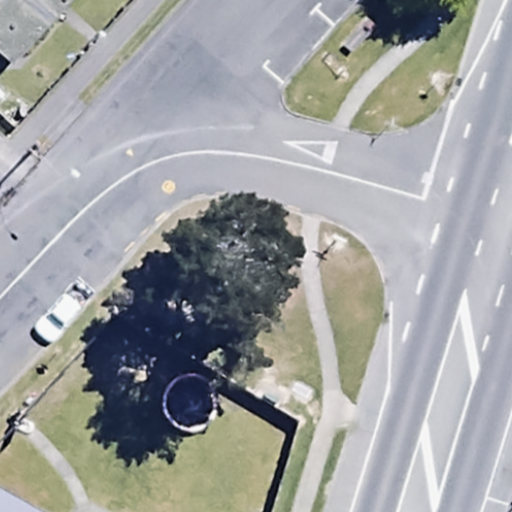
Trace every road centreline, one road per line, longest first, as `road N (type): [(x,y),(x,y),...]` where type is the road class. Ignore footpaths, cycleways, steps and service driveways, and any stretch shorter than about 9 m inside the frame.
road 1 (secondary): [(431,211),(342,511)]
road 2 (residential): [(150,131),(431,211)]
road 3 (secondary): [(504,0),(431,211)]
road 4 (residential): [(0,296),(150,131)]
road 5 (residential): [(150,131),(260,0)]
